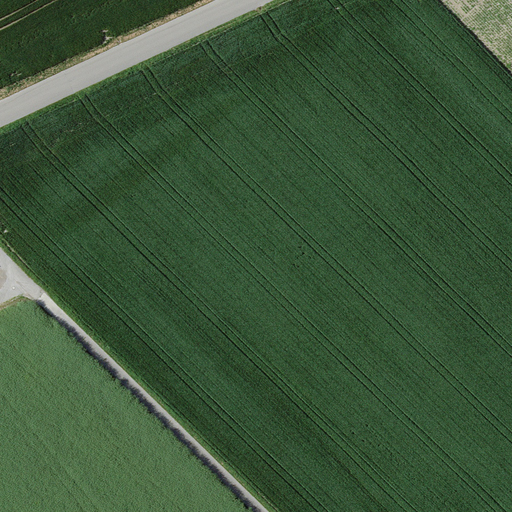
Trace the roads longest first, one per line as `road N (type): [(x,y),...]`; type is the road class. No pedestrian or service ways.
road 1 (track): [(0,253),(264,511)]
road 2 (tertiary): [(0,114),(248,0)]
